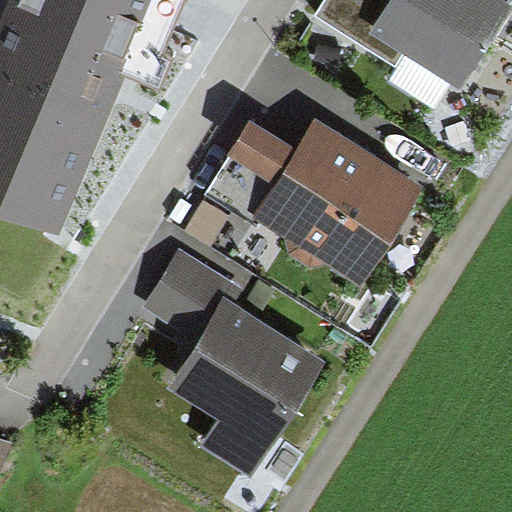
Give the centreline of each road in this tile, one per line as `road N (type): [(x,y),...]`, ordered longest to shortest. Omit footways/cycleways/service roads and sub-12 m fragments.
road 1 (residential): [(17,406),(271,0)]
road 2 (track): [(511,170),(293,511)]
